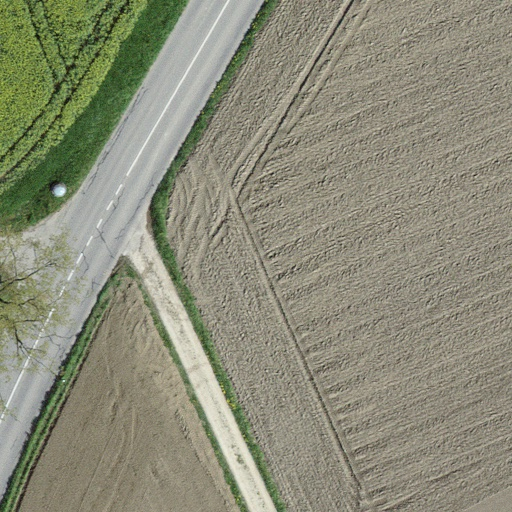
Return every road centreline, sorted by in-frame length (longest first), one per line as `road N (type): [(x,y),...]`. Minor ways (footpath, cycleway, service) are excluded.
road 1 (primary): [(0,424),(67,281),(227,0)]
road 2 (track): [(257,511),(110,201)]
